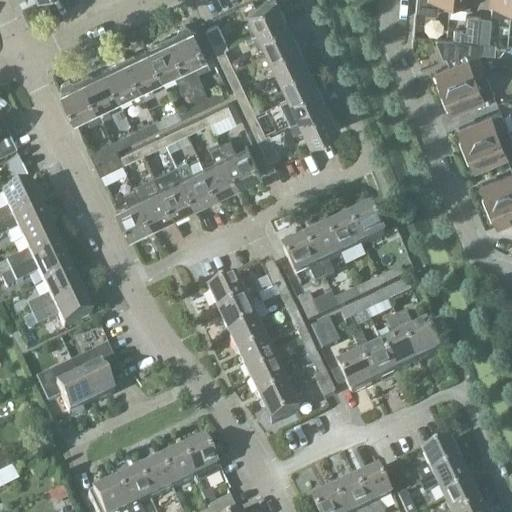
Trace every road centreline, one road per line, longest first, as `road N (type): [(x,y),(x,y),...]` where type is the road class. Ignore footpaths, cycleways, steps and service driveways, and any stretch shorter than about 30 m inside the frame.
road 1 (unclassified): [(122,285),(366,161),(307,0)]
road 2 (residential): [(387,0),(389,42),(475,257),(511,275)]
road 3 (residential): [(122,285),(24,58)]
road 4 (unclassified): [(268,479),(434,399),(457,397)]
road 5 (residential): [(196,383),(71,442)]
road 6 (residential): [(24,58),(141,0)]
road 7 (unclassified): [(510,511),(469,405),(457,397)]
road 8 (residential): [(196,383),(122,285)]
road 9 (residential): [(268,479),(196,383)]
